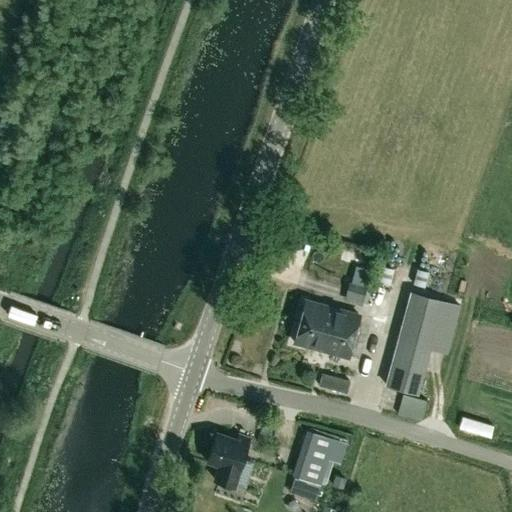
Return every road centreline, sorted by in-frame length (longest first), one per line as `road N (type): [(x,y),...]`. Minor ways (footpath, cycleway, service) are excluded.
road 1 (tertiary): [(192,374),(323,0)]
road 2 (unclassified): [(511,463),(192,374)]
road 3 (unclassified): [(192,374),(0,306)]
road 4 (tertiary): [(150,511),(192,374)]
